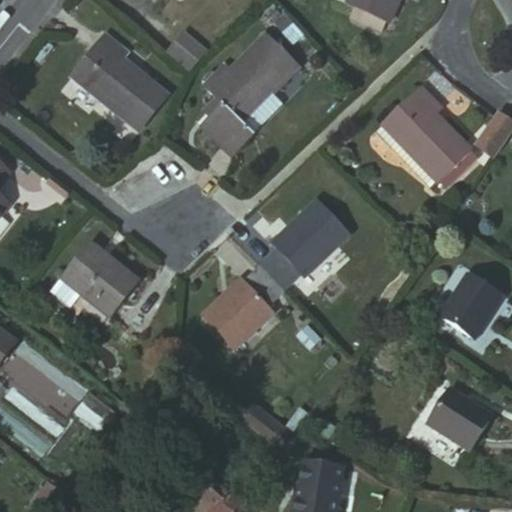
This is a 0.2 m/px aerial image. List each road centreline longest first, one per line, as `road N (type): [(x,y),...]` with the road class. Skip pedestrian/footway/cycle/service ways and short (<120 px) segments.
road 1 (residential): [(185,223),(120,222),(0,129)]
road 2 (residential): [(465,0),(447,39),(450,57),(508,108)]
